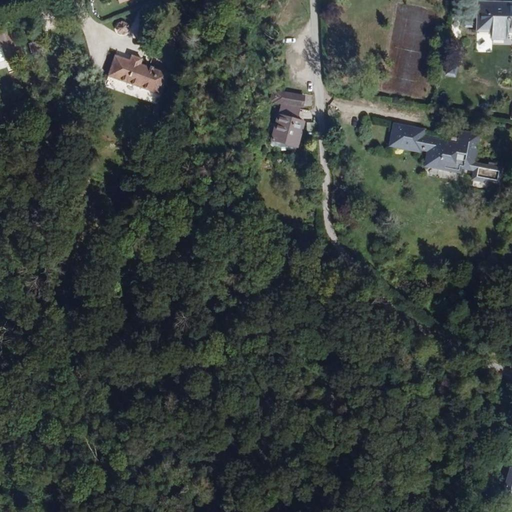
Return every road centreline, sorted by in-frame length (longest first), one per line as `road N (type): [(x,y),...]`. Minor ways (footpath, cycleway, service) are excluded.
road 1 (residential): [(511,376),(395,313),(332,248),(312,0)]
road 2 (track): [(332,248),(332,511)]
